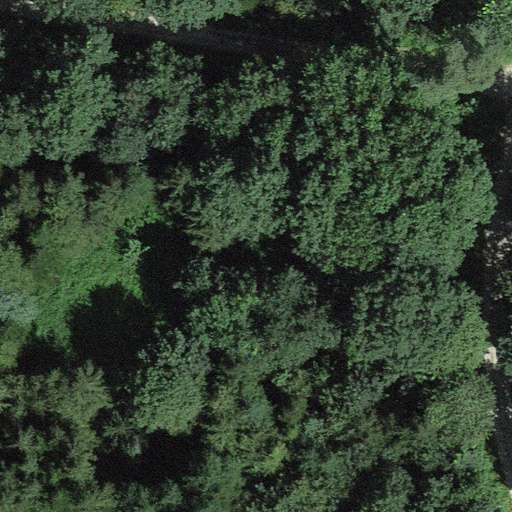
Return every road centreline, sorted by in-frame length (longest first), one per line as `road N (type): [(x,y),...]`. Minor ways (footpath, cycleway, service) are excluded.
road 1 (track): [(511,84),(41,0)]
road 2 (track): [(511,453),(498,407),(493,333),(511,191)]
